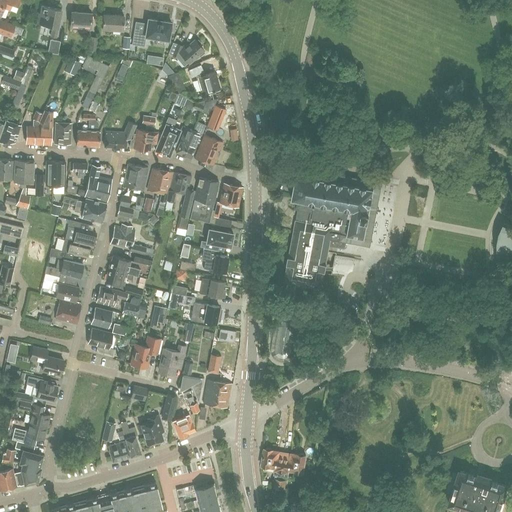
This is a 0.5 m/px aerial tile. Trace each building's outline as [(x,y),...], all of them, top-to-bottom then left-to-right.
[(14,0),(19,1),(18,0),(0,0),(0,15),(1,15),(4,7),(9,9),(12,0),(14,0)] [(260,1),(260,27),(274,27),(274,1),(260,1)] [(57,36),(61,8),(41,5),(40,13),(39,12),(37,22),(53,25),(52,35),(57,36)] [(90,29),(91,12),(71,10),(70,24),(79,24),(79,28),(90,29)] [(123,29),(124,14),(104,13),(103,28),(123,29)] [(134,30),(132,43),(144,45),(146,36),(169,39),(170,31),(173,31),(174,25),(171,25),(172,21),(148,18),(146,31),(134,30)] [(0,32),(10,36),(14,25),(0,19),(0,32)] [(97,51),(98,36),(90,36),(89,50),(97,51)] [(58,52),(60,39),(50,37),(48,50),(58,52)] [(196,40),(195,39),(186,46),(173,41),(169,50),(177,56),(176,57),(183,65),(197,53),(199,56),(204,51),(202,49),(203,48),(199,44),(201,42),(198,38),(196,40)] [(15,49),(0,44),(0,52),(12,57),(15,49)] [(108,65),(87,54),(81,67),(96,74),(86,96),(82,105),(87,107),(108,65)] [(81,62),(69,57),(65,66),(77,71),(81,62)] [(131,66),(138,69),(141,63),(134,60),(131,66)] [(21,82),(26,84),(33,65),(28,63),(21,82)] [(146,66),(122,117),(122,125),(117,125),(116,145),(124,145),(124,138),(128,138),(134,122),(159,72),(146,66)] [(13,77),(21,80),(23,74),(16,71),(13,77)] [(215,91),(220,90),(219,87),(220,86),(215,71),(201,75),(206,91),(214,89),(215,91)] [(168,77),(171,82),(179,78),(176,73),(168,77)] [(21,81),(3,74),(0,82),(17,89),(21,81)] [(194,102),(178,92),(174,102),(191,109),(192,107),(194,102)] [(192,107),(201,110),(205,101),(206,99),(194,102),(192,107)] [(215,103),(209,119),(219,123),(225,108),(215,103)] [(177,106),(174,116),(180,118),(183,108),(177,106)] [(44,110),(42,114),(39,121),(38,142),(50,143),(51,126),(52,126),(53,111),(44,110)] [(33,125),(26,125),(26,141),(38,142),(39,121),(42,114),(35,111),(32,118),(33,119),(33,125)] [(89,118),(88,128),(87,145),(99,145),(100,129),(96,129),(96,127),(97,127),(98,122),(95,118),(95,113),(83,113),(82,118),(89,118)] [(154,125),(155,116),(142,114),(141,122),(154,125)] [(122,125),(122,117),(112,116),(112,120),(109,120),(109,128),(105,128),(104,144),(116,145),(117,125),(122,125)] [(5,119),(4,124),(0,135),(0,141),(14,142),(21,125),(5,119)] [(175,151),(191,157),(201,132),(205,123),(197,120),(193,129),(185,126),(175,151)] [(70,144),(72,122),(55,121),(54,143),(70,144)] [(155,149),(169,155),(180,129),(166,123),(155,149)] [(154,143),(155,140),(157,131),(136,127),(135,133),(134,133),(133,138),(132,137),(131,139),(130,146),(149,149),(150,146),(152,146),(153,143),(154,143)] [(76,144),(87,145),(88,128),(76,128),(76,144)] [(233,129),(234,139),(242,138),(241,129),(233,129)] [(212,165),(222,141),(204,133),(194,157),(212,165)] [(0,178),(11,179),(12,159),(0,158),(0,178)] [(33,183),(35,160),(14,159),(13,181),(20,182),(20,187),(25,187),(25,182),(33,183)] [(65,184),(65,161),(46,160),(45,183),(65,184)] [(82,178),(84,171),(86,171),(87,163),(72,162),(72,170),(75,171),(78,172),(77,176),(82,178)] [(107,200),(112,181),(97,177),(100,165),(92,163),(86,190),(79,188),(78,193),(107,200)] [(143,189),(147,166),(128,163),(123,185),(143,189)] [(284,281),(321,288),(324,270),(325,270),(326,269),(325,269),(326,263),(327,263),(327,262),(326,262),(328,250),(329,245),(345,248),(346,241),(363,244),(370,245),(374,220),(372,220),(375,207),(377,207),(381,182),(321,171),(321,168),(304,165),(303,174),(296,173),(291,198),(298,199),(296,208),(300,209),(298,220),(295,219),(289,255),(288,255),(288,256),(289,256),(287,262),(286,262),(286,263),(287,263),(284,281)] [(164,202),(172,171),(152,167),(147,189),(162,193),(160,201),(164,202)] [(173,202),(176,191),(185,193),(186,193),(190,175),(173,171),(170,190),(168,190),(166,200),(172,201),(173,202)] [(43,195),(44,174),(35,174),(35,195),(43,195)] [(192,201),(188,217),(188,218),(208,222),(218,181),(198,176),(195,190),(192,201)] [(237,206),(242,186),(224,182),(219,201),(237,206)] [(119,204),(129,206),(131,196),(121,194),(119,204)] [(17,199),(6,196),(4,203),(15,206),(17,199)] [(29,205),(29,196),(17,196),(17,205),(29,205)] [(102,221),(107,202),(86,196),(85,201),(77,199),(74,209),(83,211),(81,215),(102,221)] [(180,215),(177,227),(185,229),(188,218),(188,217),(192,201),(184,199),(180,215)] [(150,211),(152,205),(143,203),(142,209),(150,211)] [(117,213),(118,213),(131,216),(133,208),(119,205),(117,213)] [(158,219),(154,215),(148,220),(153,225),(158,219)] [(213,224),(229,227),(230,220),(215,217),(213,224)] [(76,227),(72,240),(91,245),(92,245),(96,231),(79,227),(81,221),(69,218),(67,225),(76,227)] [(23,226),(0,220),(0,232),(21,238),(23,226)] [(498,239),(511,240),(511,228),(509,228),(509,223),(500,222),(498,239)] [(132,243),(135,230),(131,229),(132,226),(122,223),(121,227),(115,225),(111,243),(130,248),(129,250),(135,252),(144,254),(146,247),(132,243)] [(199,246),(203,246),(203,247),(215,249),(216,243),(230,245),(232,231),(207,227),(205,240),(200,240),(199,246)] [(244,251),(247,238),(238,236),(235,249),(244,251)] [(91,245),(72,240),(64,238),(61,250),(65,251),(64,256),(72,258),(73,253),(87,256),(91,245)] [(4,244),(2,252),(17,256),(19,247),(4,244)] [(65,251),(61,250),(51,247),(49,255),(63,258),(64,256),(65,251)] [(225,271),(228,256),(215,254),(216,250),(203,247),(201,258),(213,260),(212,269),(225,271)] [(151,256),(144,254),(135,252),(132,261),(149,265),(151,256)] [(112,255),(109,268),(133,274),(138,276),(140,269),(129,266),(131,260),(112,255)] [(64,258),(61,268),(61,271),(80,276),(83,263),(66,259),(64,258)] [(180,268),(194,271),(196,264),(181,261),(180,268)] [(59,275),(61,271),(61,268),(47,264),(45,272),(59,275)] [(0,282),(10,285),(14,267),(2,265),(0,271),(0,282)] [(132,280),(133,274),(109,268),(105,280),(124,285),(126,278),(132,280)] [(52,285),(51,289),(56,291),(55,296),(76,301),(79,286),(58,282),(58,283),(59,276),(45,273),(42,283),(52,285)] [(201,278),(199,292),(208,293),(208,294),(221,296),(224,297),(225,289),(222,289),(224,281),(210,279),(201,278)] [(124,292),(141,297),(142,290),(126,285),(124,292)] [(173,285),(172,293),(185,295),(186,287),(173,285)] [(126,299),(128,293),(100,287),(96,302),(114,306),(117,295),(119,296),(118,297),(126,299)] [(185,295),(172,293),(170,300),(183,303),(185,295)] [(185,295),(183,303),(194,305),(194,302),(195,297),(185,295)] [(76,323),(81,305),(60,299),(55,318),(76,323)] [(139,305),(125,302),(123,312),(137,315),(139,305)] [(217,322),(220,305),(206,303),(206,304),(198,302),(197,309),(205,311),(203,320),(217,322)] [(108,327),(112,311),(95,307),(91,323),(108,327)] [(241,322),(244,313),(236,311),(233,320),(241,322)] [(292,314),(289,313),(285,313),(282,314),(279,316),(277,319),(276,323),(271,348),(271,352),(272,356),(274,359),(277,361),(281,362),(285,362),(288,361),(291,359),(293,356),(294,352),(298,326),(298,323),(297,319),(295,317),(292,314)] [(38,321),(51,324),(52,318),(39,315),(38,321)] [(125,334),(127,326),(115,323),(112,331),(125,334)] [(189,342),(194,324),(189,323),(185,341),(189,342)] [(115,349),(109,347),(112,333),(92,328),(88,343),(104,347),(102,353),(113,356),(115,349)] [(218,338),(218,339),(234,341),(236,331),(220,328),(218,338)] [(157,353),(161,339),(148,336),(145,347),(135,344),(131,363),(147,367),(150,352),(157,353)] [(181,364),(185,346),(179,344),(177,352),(164,349),(159,370),(172,373),(174,363),(181,364)] [(17,346),(10,345),(8,353),(15,355),(17,346)] [(59,374),(63,359),(46,355),(47,349),(33,346),(30,358),(44,362),(42,369),(59,374)] [(217,373),(221,355),(211,353),(207,371),(217,373)] [(185,361),(183,372),(190,374),(193,362),(185,361)] [(190,384),(199,404),(203,378),(182,375),(179,387),(180,387),(180,388),(190,384)] [(26,383),(33,384),(39,386),(36,396),(53,400),(57,385),(49,383),(49,381),(28,376),(26,383)] [(227,407),(231,383),(207,378),(203,402),(227,407)] [(147,388),(134,384),(130,397),(144,401),(147,388)] [(15,398),(20,400),(31,402),(33,395),(17,391),(15,398)] [(168,393),(162,417),(170,419),(170,418),(171,419),(177,395),(168,393)] [(47,427),(50,415),(43,413),(45,405),(31,402),(20,400),(19,407),(29,410),(27,414),(31,415),(29,422),(37,424),(47,427)] [(193,412),(199,409),(196,402),(190,404),(193,412)] [(147,443),(162,438),(159,427),(162,426),(158,414),(148,417),(149,421),(141,424),(147,443)] [(187,432),(194,429),(188,414),(172,421),(180,438),(188,435),(187,432)] [(106,420),(101,439),(111,441),(116,423),(106,420)] [(130,455),(140,452),(135,435),(137,434),(135,426),(128,428),(126,421),(120,422),(126,441),(130,455)] [(44,439),(47,427),(37,424),(29,422),(27,430),(14,427),(11,439),(17,440),(24,442),(26,435),(44,439)] [(35,445),(24,442),(17,440),(15,447),(23,450),(19,462),(22,463),(21,468),(21,471),(14,473),(17,485),(24,483),(37,481),(36,478),(37,475),(38,476),(40,467),(41,462),(40,462),(42,455),(28,451),(30,444),(34,445),(35,445)] [(130,455),(126,441),(108,446),(112,461),(130,455)] [(274,474),(280,475),(284,451),(271,449),(270,447),(267,447),(266,448),(264,448),(261,465),(275,467),(274,474)] [(303,472),(305,455),(304,455),(303,452),(300,452),(297,454),(284,451),(280,475),(287,476),(288,469),(303,472)] [(0,469),(0,488),(16,485),(12,467),(0,469)] [(450,502),(481,511),(497,511),(506,485),(490,480),(491,479),(481,476),(481,477),(461,470),(450,502)] [(156,481),(51,509),(51,511),(157,511),(157,510),(163,509),(156,481)] [(196,488),(199,499),(217,495),(214,484),(196,488)] [(219,505),(217,495),(199,499),(202,510),(219,505)]
